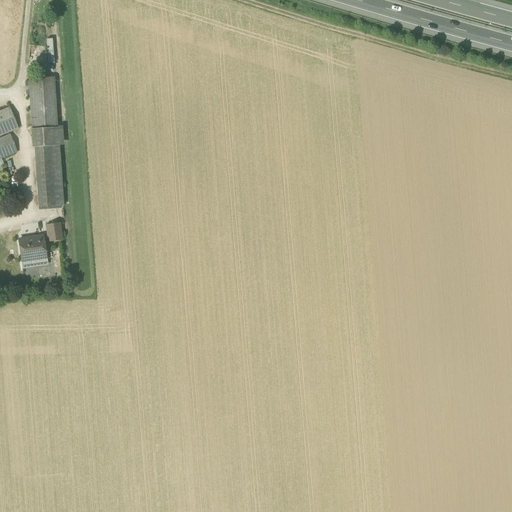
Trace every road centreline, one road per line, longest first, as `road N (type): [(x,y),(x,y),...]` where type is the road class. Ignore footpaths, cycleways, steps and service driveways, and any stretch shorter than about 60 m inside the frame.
road 1 (track): [(245,0),(511,76)]
road 2 (motorway): [(353,0),(511,44)]
